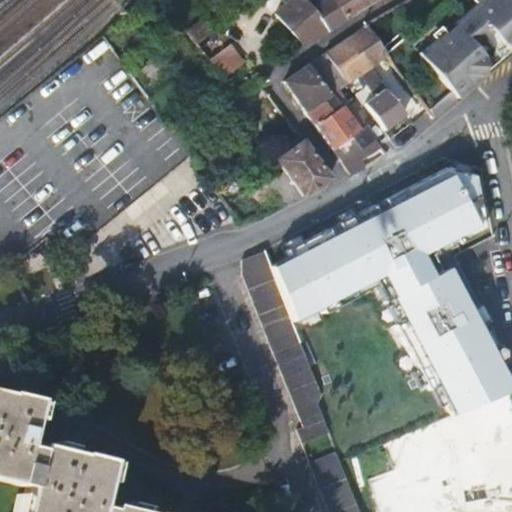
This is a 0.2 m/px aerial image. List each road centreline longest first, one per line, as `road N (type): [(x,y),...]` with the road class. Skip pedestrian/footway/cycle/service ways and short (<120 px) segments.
road 1 (residential): [(36,379),(222,487),(287,465)]
road 2 (residential): [(389,0),(274,77),(348,191)]
road 3 (residential): [(287,465),(207,254)]
road 4 (residential): [(0,327),(207,254)]
road 5 (residential): [(481,105),(511,264)]
road 6 (residential): [(348,191),(481,105)]
road 7 (residential): [(207,254),(348,191)]
